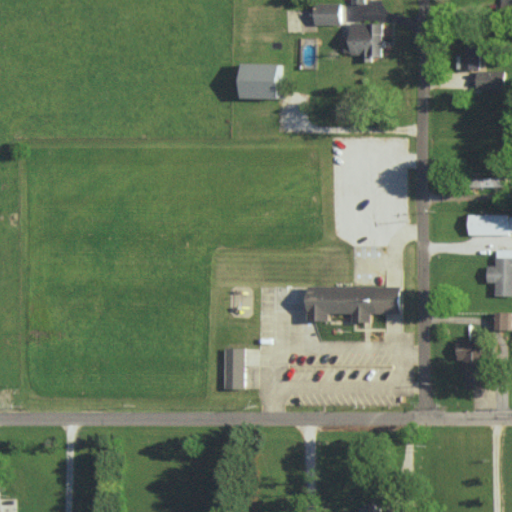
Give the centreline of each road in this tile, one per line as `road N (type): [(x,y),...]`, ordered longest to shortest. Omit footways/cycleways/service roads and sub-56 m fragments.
road 1 (tertiary): [(0,418),(424,419)]
road 2 (residential): [(424,419),(422,0)]
